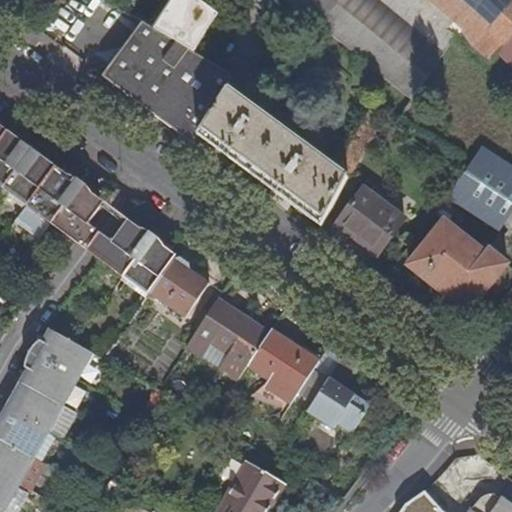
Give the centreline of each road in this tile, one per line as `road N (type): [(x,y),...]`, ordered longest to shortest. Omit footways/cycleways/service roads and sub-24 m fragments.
road 1 (residential): [(464,399),(141,161)]
road 2 (residential): [(141,161),(44,287),(0,365)]
road 3 (residential): [(141,161),(0,55)]
road 4 (residential): [(464,399),(367,511)]
